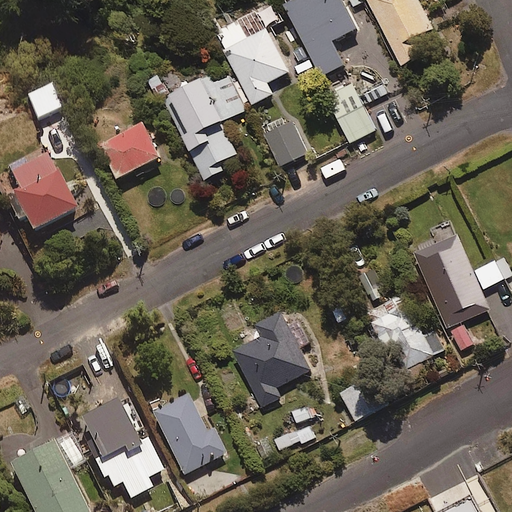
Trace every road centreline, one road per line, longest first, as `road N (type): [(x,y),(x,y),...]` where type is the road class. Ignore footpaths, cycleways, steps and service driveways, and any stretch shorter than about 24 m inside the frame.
road 1 (residential): [(0,362),(511,100)]
road 2 (residential): [(511,400),(299,511)]
